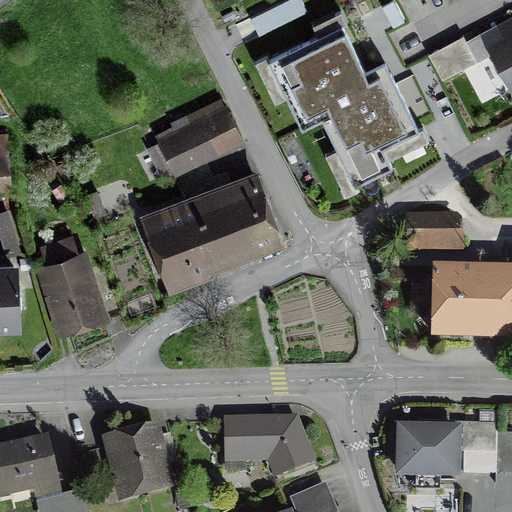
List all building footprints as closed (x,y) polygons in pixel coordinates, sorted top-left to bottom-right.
[(358,0),(352,0),(251,53),(324,192),(430,136),(358,0)] [(511,30),(489,42),(511,82),(511,81),(511,30)] [(251,143),(234,109),(160,144),(177,179),(251,143)] [(0,198),(14,197),(12,158),(0,158),(0,198)] [(260,183),(161,225),(189,277),(284,227),(260,183)] [(0,254),(20,248),(10,215),(0,217),(0,254)] [(455,219),(412,220),(412,246),(455,245),(455,219)] [(110,324),(80,246),(38,262),(68,340),(110,324)] [(26,268),(0,268),(0,339),(28,338),(26,268)] [(511,269),(435,268),(433,330),(511,332),(511,269)] [(307,424),(230,423),(227,469),(272,469),(281,485),(324,471),(307,424)] [(491,427),(398,426),(397,471),(455,471),(455,449),(491,449),(490,434),(491,427)] [(157,430),(118,438),(131,497),(169,489),(157,430)] [(511,433),(490,434),(491,449),(491,470),(511,469),(511,433)] [(41,511),(90,511),(86,496),(65,502),(52,447),(0,459),(0,504),(37,495),(41,511)] [(323,485),(292,497),(298,511),(328,498),(323,485)] [(196,489),(185,492),(189,507),(199,505),(196,489)] [(333,511),(328,498),(298,511),(333,511)]
